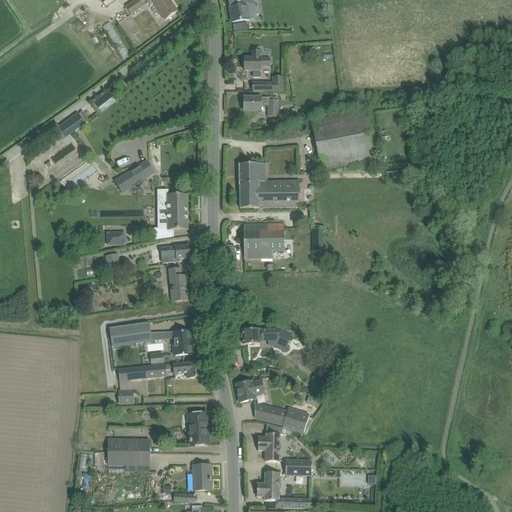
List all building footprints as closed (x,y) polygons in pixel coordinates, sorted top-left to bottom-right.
[(135,0),(125,7),(131,16),(144,7),(139,0),(135,0)] [(152,5),(164,21),(178,12),(168,0),(148,0),(146,2),(150,7),(152,5)] [(228,0),(232,23),(249,20),(247,5),(254,4),(254,3),(252,4),(251,0),(228,0)] [(261,59),(261,53),(252,52),(252,58),(245,58),(245,72),(254,72),(254,78),(261,78),(261,67),(270,67),(270,59),(261,59)] [(265,92),(283,92),(283,77),(272,77),(272,83),(265,83),(265,92)] [(94,103),(102,112),(115,102),(108,92),(94,103)] [(268,119),(278,118),(277,101),(267,101),(267,99),(244,98),(244,112),(261,112),(261,107),(267,107),(268,119)] [(67,128),(88,113),(80,103),(60,118),(67,128)] [(321,172),(376,161),(366,112),(312,122),(321,172)] [(147,162),(123,177),(130,190),(155,174),(147,162)] [(240,186),(240,210),(299,209),(299,182),(260,182),(260,176),(269,176),(269,166),(249,166),(239,166),(239,186),(240,186)] [(167,206),(167,231),(188,231),(187,196),(168,196),(168,191),(158,191),(158,206),(167,206)] [(284,225),(244,225),(244,260),(273,260),(273,253),(284,253),(284,225)] [(108,246),(124,245),(124,234),(108,234),(108,246)] [(162,250),(163,264),(177,263),(177,260),(190,259),(189,247),(162,250)] [(118,255),(105,257),(108,274),(120,271),(118,255)] [(169,275),(172,303),(188,301),(186,285),(188,285),(188,277),(181,278),(181,270),(169,271),(169,275)] [(109,330),(112,348),(116,347),(128,345),(151,342),(148,324),(109,330)] [(243,332),(243,346),(259,345),(259,343),(268,342),(269,347),(276,347),(275,349),(284,353),(292,336),(278,330),(243,332)] [(174,333),(175,356),(192,356),(191,332),(174,333)] [(294,339),(292,345),(305,352),(308,346),(294,339)] [(153,354),(168,354),(168,346),(153,347),(153,354)] [(152,357),(151,357),(151,364),(159,363),(159,356),(152,357)] [(203,378),(202,363),(174,366),(175,375),(187,374),(188,379),(203,378)] [(133,405),(131,382),(167,378),(165,365),(118,370),(121,393),(118,393),(119,405),(133,405)] [(236,386),(240,404),(256,400),(255,396),(263,394),(260,382),(252,384),(252,382),(236,386)] [(303,435),(305,432),(310,416),(289,409),(287,413),(255,405),(256,420),(283,427),(283,428),(303,435)] [(188,416),(191,447),(207,446),(206,431),(208,431),(206,414),(188,416)] [(280,463),(280,436),(286,436),(287,430),(267,425),(267,435),(266,435),(266,439),(258,439),(258,451),(266,452),(265,463),(280,463)] [(109,454),(150,455),(150,440),(109,440),(109,454)] [(150,466),(150,455),(109,454),(100,454),(100,466),(124,466),(124,473),(150,473),(150,466)] [(286,469),(312,470),(312,462),(286,461),(286,469)] [(194,467),(195,492),(211,491),(210,466),(194,467)] [(311,477),(312,470),(286,469),(285,476),(311,477)] [(311,501),(279,500),(279,474),(265,474),(265,485),(257,485),(257,498),(265,498),(265,502),(276,502),(276,509),(311,510),(311,501)] [(369,477),(369,485),(377,486),(378,477),(369,477)] [(175,494),(175,483),(165,484),(165,494),(175,494)] [(196,505),(196,497),(175,495),(175,504),(196,505)]
